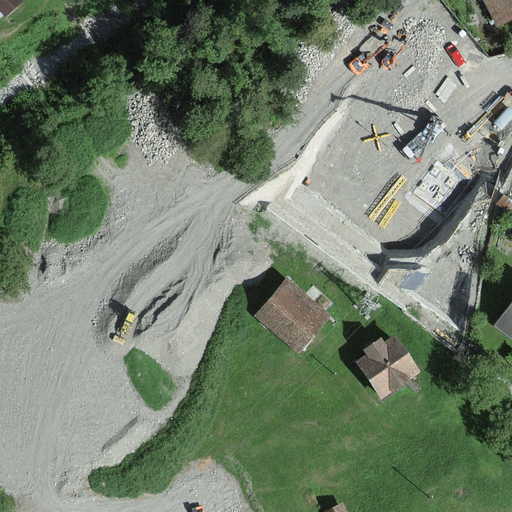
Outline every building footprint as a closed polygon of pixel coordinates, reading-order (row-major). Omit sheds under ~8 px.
[(18,0),(0,0),(0,19),(1,20),(21,3),(18,0)] [(511,0),(477,0),(492,30),(511,20),(511,0)] [(418,46),(364,89),(397,130),(430,103),(465,75),(440,44),(426,55),(418,46)] [(440,119),(422,133),(447,164),(502,119),(477,89),(440,119)] [(332,149),(296,198),(324,219),(360,170),(352,164),(332,149)] [(367,175),(360,170),(324,219),(351,239),(387,190),(367,175)] [(394,196),(387,190),(351,239),(379,260),(416,212),(394,196)] [(430,282),(421,293),(448,313),(456,271),(441,267),(430,282)] [(327,317),(286,281),(256,316),(296,351),(327,317)] [(511,310),(500,326),(511,334),(511,310)] [(415,373),(393,339),(381,347),(378,343),(367,351),(369,355),(358,363),(380,396),(415,373)]
